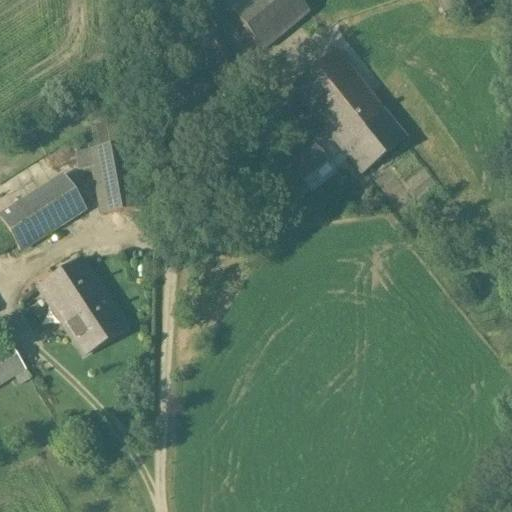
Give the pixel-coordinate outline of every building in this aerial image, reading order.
[(308,13),(297,0),(220,0),(261,51),(308,13)] [(481,0),(438,0),(444,13),(482,0),(481,0)] [(247,96),(207,12),(186,23),(227,106),(247,96)] [(371,97),(335,52),(292,88),(280,97),(293,114),(305,105),(361,175),(405,139),(371,97)] [(128,143),(75,153),(78,170),(92,168),(101,216),(141,209),(128,143)] [(313,144),(288,165),(302,182),(328,161),(313,144)] [(13,210),(0,217),(0,222),(4,228),(5,231),(15,246),(19,253),(85,211),(64,177),(13,210)] [(4,228),(0,230),(0,252),(15,246),(5,231),(4,228)] [(82,260),(38,288),(83,356),(127,328),(82,260)] [(8,344),(0,348),(0,386),(14,378),(20,386),(30,379),(8,344)]
